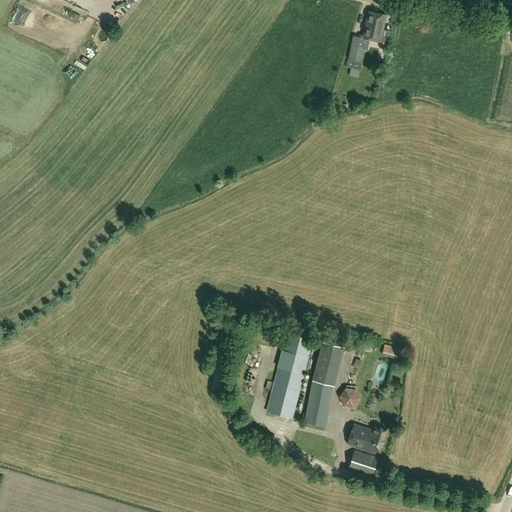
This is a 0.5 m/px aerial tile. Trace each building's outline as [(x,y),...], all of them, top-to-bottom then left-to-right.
[(107,13),(116,21),(126,8),(117,1),(107,13)] [(363,35),(363,39),(369,40),(372,41),(383,43),(389,15),(368,11),(363,35)] [(348,60),(347,67),(360,70),(361,62),(362,62),(365,50),(367,50),(369,40),(363,39),(363,35),(359,35),(359,36),(353,35),(348,60)] [(309,338),(311,333),(294,329),(291,333),(287,332),(267,411),(292,418),(313,339),(309,338)] [(355,350),(371,352),(373,342),(357,339),(355,350)] [(321,341),(314,380),(335,384),(342,346),(321,341)] [(381,355),(397,359),(400,348),(384,344),(381,355)] [(382,377),(386,359),(375,356),(371,375),(382,377)] [(314,380),(306,421),(327,426),(335,384),(314,380)] [(338,396),(342,406),(353,408),(360,399),(356,389),(345,387),(338,396)] [(379,455),(386,430),(375,426),(373,431),(355,425),(348,445),(379,455)] [(329,443),(331,434),(319,431),(317,440),(329,443)] [(348,469),(372,477),(378,458),(354,450),(348,469)]
